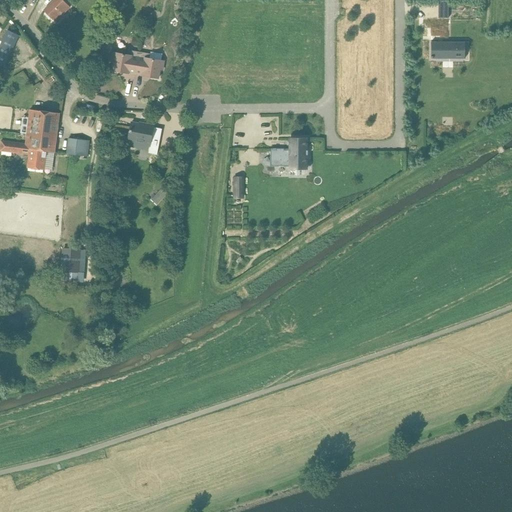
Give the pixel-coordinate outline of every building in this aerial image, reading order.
[(62,0),(53,0),(43,11),(53,20),(60,13),(62,15),(70,8),(62,0)] [(438,1),(438,18),(448,18),(448,1),(438,1)] [(7,30),(0,44),(0,62),(4,65),(11,51),(19,36),(7,30)] [(131,45),(139,46),(140,39),(132,38),(131,45)] [(431,42),(430,59),(464,59),(465,42),(431,42)] [(128,73),(135,74),(139,52),(128,50),(127,55),(112,53),(111,62),(113,62),(112,71),(128,74),(128,73)] [(142,76),(158,79),(160,70),(162,70),(164,61),(149,59),(150,54),(139,52),(135,74),(142,75),(142,76)] [(409,79),(410,88),(422,87),(421,78),(409,79)] [(0,148),(0,151),(29,155),(27,168),(44,170),(47,152),(54,153),(59,113),(30,110),(25,144),(1,141),(0,148)] [(148,153),(156,154),(161,129),(153,128),(154,126),(144,124),(144,125),(131,122),(126,146),(149,150),(148,153)] [(284,149),(271,149),(271,166),(289,166),(289,169),(307,169),(307,159),(308,159),(308,155),(307,155),(307,139),(289,139),(289,150),(284,150),(284,149)] [(68,141),(67,156),(87,158),(88,143),(68,141)] [(368,180),(368,177),(367,174),(365,172),(364,170),(362,168),(359,167),(356,166),(353,166),(351,166),(348,167),(345,168),(344,170),(342,172),(341,175),(340,178),(340,180),(340,183),(341,185),(342,188),(344,190),(346,192),(349,193),(351,194),(354,194),(357,194),(360,193),(362,191),(364,190),(366,187),(367,185),(368,182),(368,180)] [(243,178),(234,178),(234,198),(243,198),(243,178)] [(163,186),(150,200),(156,205),(169,191),(163,186)] [(62,248),(60,272),(62,272),(78,273),(79,273),(81,249),(62,248)]
